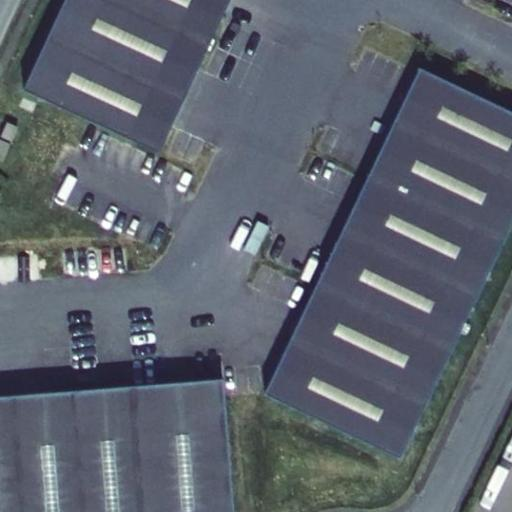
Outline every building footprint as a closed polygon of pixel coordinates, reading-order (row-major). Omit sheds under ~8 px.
[(61,0),(23,82),(158,147),(228,0),(61,0)] [(511,105),(420,62),(266,388),(401,453),(511,219),(511,105)] [(0,137),(10,141),(16,128),(6,124),(0,137)] [(0,159),(2,160),(10,144),(0,139),(0,159)] [(238,511),(230,375),(0,389),(0,511),(238,511)]
